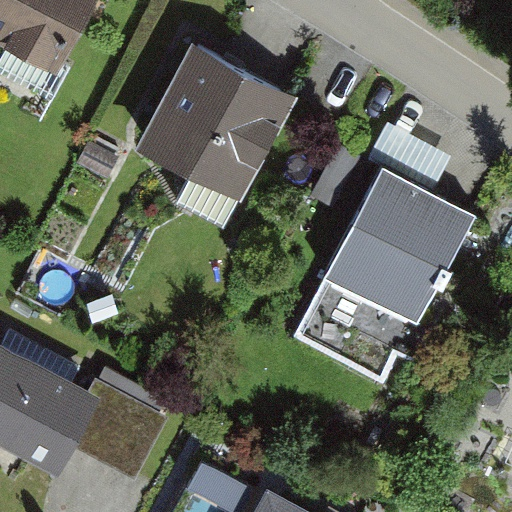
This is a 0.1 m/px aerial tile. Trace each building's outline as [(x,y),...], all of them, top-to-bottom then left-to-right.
[(106,0),(0,0),(0,36),(70,72),(106,0)] [(259,71),(207,42),(151,143),(247,195),(303,95),(259,71)] [(487,210),(393,162),(334,274),(428,322),(487,210)] [(92,389),(0,339),(0,443),(63,473),(76,445),(102,394),(92,389)] [(169,414),(99,376),(92,389),(102,394),(76,445),(137,478),(169,414)] [(240,501),(251,477),(207,457),(196,481),(240,501)] [(315,511),(268,487),(254,511),(315,511)]
